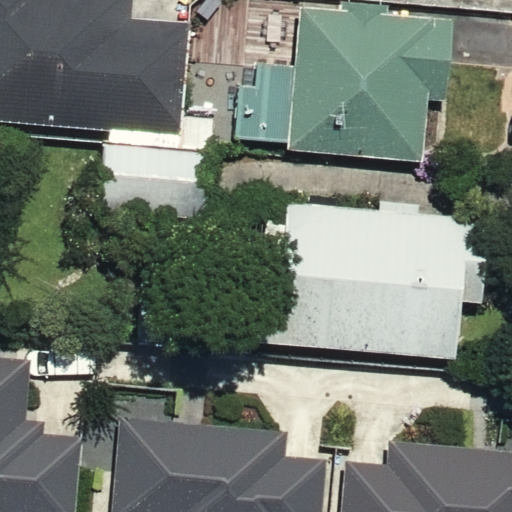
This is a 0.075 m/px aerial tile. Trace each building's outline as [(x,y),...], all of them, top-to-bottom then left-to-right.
[(123,0),(0,0),(0,113),(87,122),(79,209),(192,220),(200,132),(202,107),(166,104),(174,21),(122,17),(123,0)] [(202,107),(200,132),(434,154),(446,24),(286,10),(281,56),(207,49),(202,107)] [(469,209),(268,187),(258,285),(190,277),(184,331),(452,361),(469,209)] [(26,346),(0,343),(0,511),(65,511),(74,421),(19,416),(26,346)] [(305,511),(313,436),(88,416),(79,511),(305,511)] [(511,511),(511,445),(327,429),(319,511),(511,511)]
